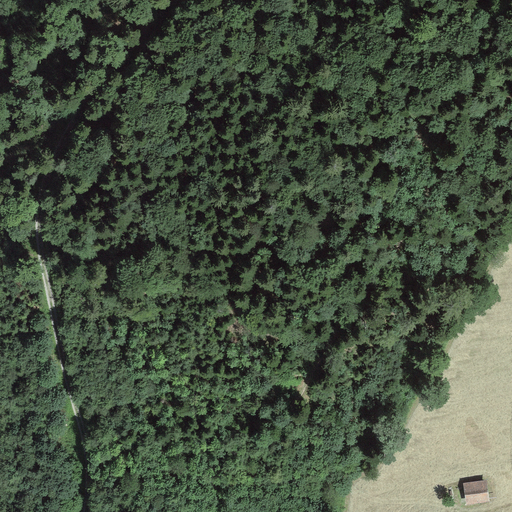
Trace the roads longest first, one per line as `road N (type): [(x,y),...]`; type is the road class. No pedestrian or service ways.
road 1 (track): [(176,0),(91,93),(52,163),(39,214),(41,255),(84,438),(86,511)]
road 2 (track): [(304,383),(425,192),(511,90)]
road 3 (track): [(242,511),(255,468),(304,383)]
